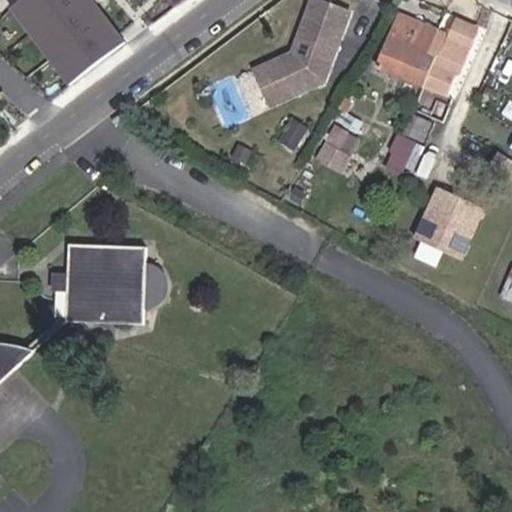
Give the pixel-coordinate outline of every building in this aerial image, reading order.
[(94,0),(6,0),(5,2),(64,82),(123,38),(94,0)] [(288,54),(261,62),(270,98),(324,83),(360,20),(326,2),(299,51),(305,54),(294,57),(288,54)] [(392,18),(389,15),(371,6),(363,19),(385,31),(392,18)] [(379,68),(426,88),(449,38),(440,34),(401,17),(379,68)] [(449,38),(426,88),(446,97),(455,74),(460,76),(478,33),(457,24),(449,38)] [(340,108),(347,111),(353,100),(346,96),(340,108)] [(330,123),(337,127),(347,111),(340,108),(330,123)] [(373,124),(352,114),(347,122),(368,132),(373,124)] [(316,125),(300,116),(287,137),(303,146),(316,125)] [(420,119),(412,138),(424,144),(433,124),(420,119)] [(330,123),(319,142),(326,146),(337,127),(330,123)] [(388,164),(412,175),(424,149),(425,145),(424,144),(412,138),(401,134),(388,164)] [(255,160),(259,147),(245,143),(242,157),(255,160)] [(380,155),(369,144),(346,167),(357,178),(380,155)] [(511,176),(511,159),(498,153),(491,166),(511,176)] [(459,259),(485,209),(441,186),(415,236),(459,259)] [(73,304),(73,318),(72,330),(149,336),(150,321),(152,269),(153,257),(76,253),(74,279),(73,304)] [(511,298),(511,267),(502,295),(511,298)] [(159,269),(152,269),(150,321),(157,321),(165,318),(173,312),(177,304),(179,296),(178,287),(174,279),(167,272),(159,269)] [(59,304),(73,304),(74,279),(60,277),(59,304)] [(73,318),(31,353),(44,357),(72,330),(73,318)] [(0,398),(44,357),(31,354),(17,351),(4,350),(0,349),(0,398)]
